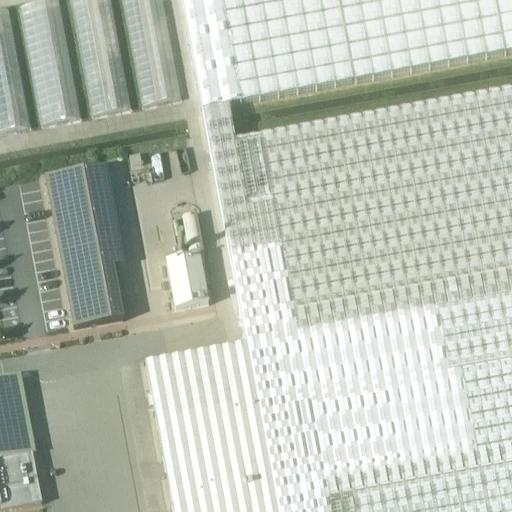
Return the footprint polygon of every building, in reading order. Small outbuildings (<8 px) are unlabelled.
[(130,113),(109,0),(75,0),(70,1),(92,120),(130,113)] [(182,102),(161,0),(120,0),(142,110),(182,102)] [(511,0),(180,0),(203,115),(228,110),(252,106),(511,57),(511,0)] [(80,123),(57,3),(19,10),(41,130),(80,123)] [(0,13),(0,136),(29,132),(8,12),(0,13)] [(228,110),(203,115),(245,345),(511,297),(511,92),(234,143),(228,110)] [(94,172),(43,182),(72,333),(123,323),(94,172)] [(199,214),(187,216),(192,250),(203,249),(199,214)] [(166,264),(175,313),(197,309),(209,307),(205,290),(199,258),(166,264)] [(511,511),(511,297),(245,345),(145,364),(157,425),(172,511),(511,511)] [(0,509),(0,510),(0,511),(3,511),(42,505),(33,456),(36,456),(22,377),(0,380),(0,509)]
